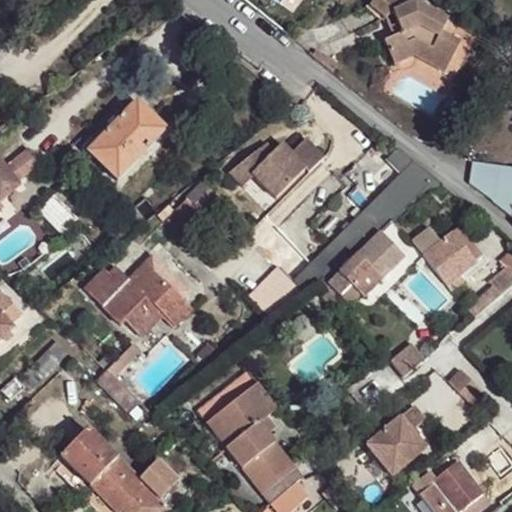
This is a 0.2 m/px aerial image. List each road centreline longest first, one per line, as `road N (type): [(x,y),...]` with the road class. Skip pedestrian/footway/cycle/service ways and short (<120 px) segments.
road 1 (residential): [(203,0),(265,52),(319,73),(511,234)]
road 2 (residential): [(444,351),(303,467)]
